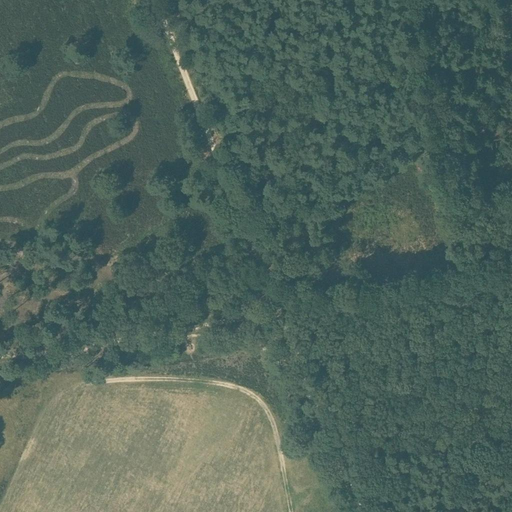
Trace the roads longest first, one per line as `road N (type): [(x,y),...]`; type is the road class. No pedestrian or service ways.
road 1 (track): [(279,311),(152,0)]
road 2 (track): [(100,380),(192,379),(256,397),(268,410),(290,511)]
road 3 (track): [(361,511),(279,311)]
